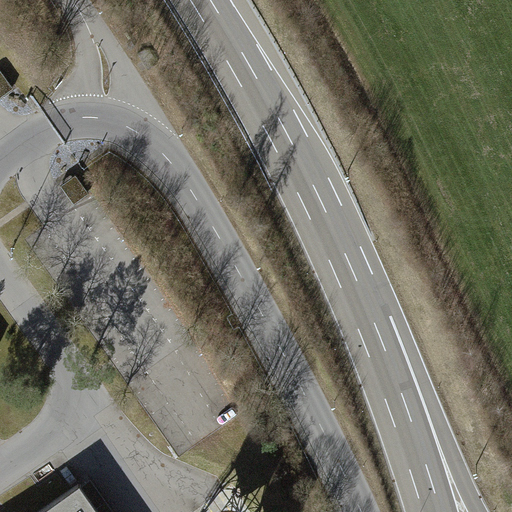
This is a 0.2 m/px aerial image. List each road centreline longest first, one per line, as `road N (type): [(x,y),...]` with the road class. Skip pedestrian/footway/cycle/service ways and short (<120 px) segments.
road 1 (unclassified): [(361,511),(218,235),(173,165),(114,123),(101,53),(71,0)]
road 2 (motorway): [(352,289),(200,0)]
road 3 (motorway): [(477,511),(352,289)]
road 4 (motorway): [(432,511),(352,289)]
